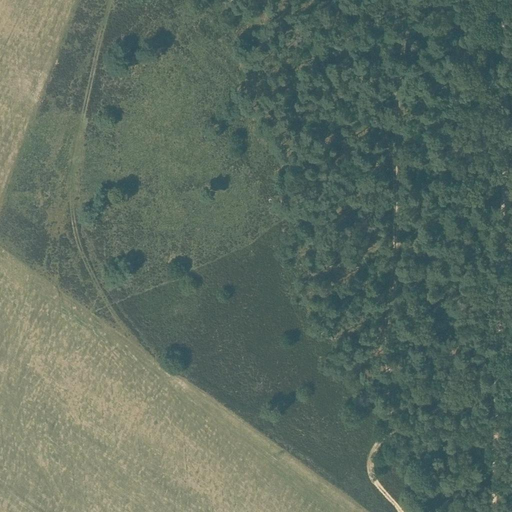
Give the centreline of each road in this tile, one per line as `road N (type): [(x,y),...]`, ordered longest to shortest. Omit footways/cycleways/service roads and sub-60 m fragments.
road 1 (track): [(398,0),(403,77),(387,339),(391,409),(369,467),(401,511)]
road 2 (track): [(497,511),(510,237),(509,0)]
